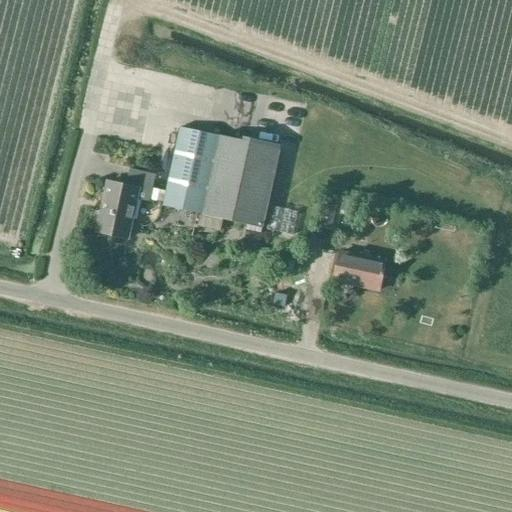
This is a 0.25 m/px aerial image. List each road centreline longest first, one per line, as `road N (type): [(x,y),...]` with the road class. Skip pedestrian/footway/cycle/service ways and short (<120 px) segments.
road 1 (unclassified): [(511,401),(0,287)]
road 2 (unknown): [(45,297),(85,132),(113,105),(169,88)]
